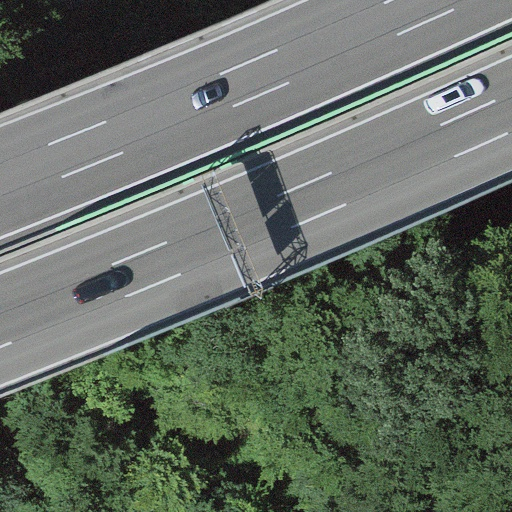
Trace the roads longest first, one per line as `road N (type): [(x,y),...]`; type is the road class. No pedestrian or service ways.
road 1 (motorway): [(0,330),(511,115)]
road 2 (motorway): [(439,0),(0,187)]
road 3 (track): [(0,421),(92,511)]
